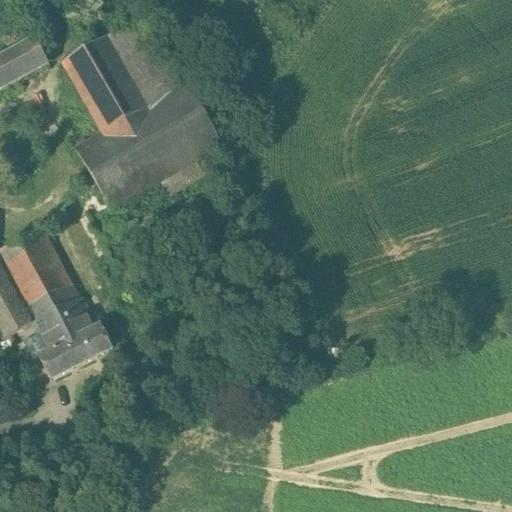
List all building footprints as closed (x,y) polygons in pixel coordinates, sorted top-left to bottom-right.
[(108,31),(148,103),(188,80),(148,8),(108,31)] [(148,103),(108,31),(62,56),(102,129),(148,103)] [(0,85),(49,59),(35,32),(0,51),(0,85)] [(218,131),(188,80),(148,103),(102,129),(75,144),(108,202),(159,174),(194,154),(233,132),(229,124),(218,131)] [(202,169),(194,154),(159,174),(168,189),(202,169)] [(91,326),(44,225),(0,245),(0,257),(43,348),(91,326)] [(28,323),(0,268),(0,328),(4,335),(28,323)] [(43,348),(36,352),(49,378),(103,352),(113,348),(101,321),(43,348)]
